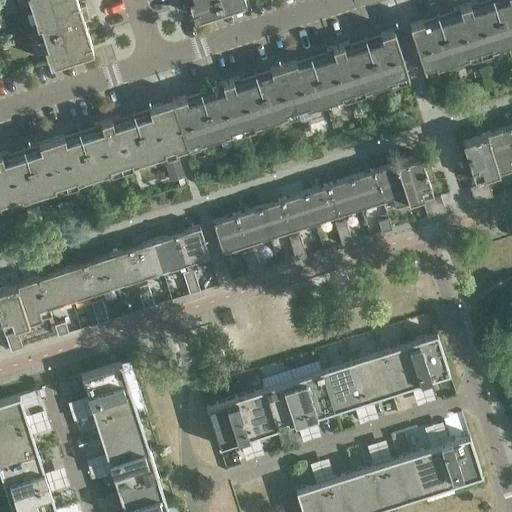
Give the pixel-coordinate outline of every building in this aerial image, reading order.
[(93,47),(84,19),(90,18),(85,4),(80,6),(77,0),(46,0),(31,5),(36,22),(39,21),(46,42),(43,43),(49,61),(93,47)] [(238,0),(188,0),(193,14),(238,0)] [(511,0),(500,0),(472,9),(470,2),(459,6),(461,13),(425,24),(423,18),(409,23),(423,65),(434,61),(435,65),(468,54),(467,51),(489,44),(490,47),(511,39),(511,0)] [(407,71),(396,34),(394,28),(380,32),(382,38),(345,50),(343,43),(337,45),(342,61),(351,88),(362,85),(363,88),(396,78),(395,74),(407,71)] [(351,88),(342,61),(337,45),(332,46),(334,53),(297,65),(295,60),(283,64),(296,106),(307,102),(308,106),(341,95),(340,92),(351,88)] [(296,106),(283,64),(270,68),(272,73),(235,85),(233,78),(227,80),(241,124),(252,120),(253,123),(286,113),(285,109),(296,106)] [(241,124),(227,80),(222,82),(224,89),(188,100),(186,94),(167,101),(149,107),(150,112),(121,122),(118,115),(106,119),(120,162),(130,159),(131,162),(165,151),(164,148),(176,145),(177,148),(181,146),(186,144),(185,141),(187,141),(197,138),(198,141),(231,130),(230,127),(241,124)] [(120,162),(106,119),(93,123),(96,130),(66,140),(64,134),(51,138),(65,180),(75,177),(76,180),(110,169),(109,166),(120,162)] [(511,135),(509,125),(462,140),(465,151),(459,153),(463,166),(464,167),(470,165),(474,178),(511,166),(511,135)] [(65,180),(51,138),(38,142),(40,148),(10,157),(8,150),(0,152),(0,167),(10,198),(20,195),(21,198),(55,187),(54,184),(65,180)] [(433,192),(428,178),(435,176),(434,175),(430,162),(424,164),(420,153),(374,168),(383,198),(382,198),(385,207),(433,192)] [(0,200),(10,198),(0,167),(0,204),(0,203),(0,200)] [(383,198),(374,168),(351,175),(360,205),(382,198),(383,198)] [(360,205),(351,175),(328,183),(337,212),(360,205)] [(490,187),(488,179),(479,182),(481,190),(490,187)] [(481,190),(479,182),(470,185),(472,193),(481,190)] [(337,212),(328,183),(305,190),(315,220),(337,212)] [(493,195),(490,187),(481,190),(484,198),(493,195)] [(315,220),(305,190),(282,197),(292,227),(315,220)] [(484,198),(481,190),(472,193),(475,201),(484,198)] [(443,202),(441,194),(431,197),(434,205),(443,202)] [(292,227),(282,197),(259,205),(269,234),(292,227)] [(434,205),(431,197),(423,200),(425,208),(434,205)] [(446,210),(443,202),(434,205),(437,213),(446,210)] [(269,234),(259,205),(236,212),(246,242),(269,234)] [(437,213),(434,205),(425,208),(428,216),(437,213)] [(246,242),(236,212),(213,220),(222,249),(246,242)] [(392,228),(389,217),(378,220),(382,231),(392,228)] [(349,230),(345,219),(335,222),(338,233),(349,230)] [(209,254),(199,224),(176,231),(186,261),(209,254)] [(352,240),(349,230),(338,233),(342,244),(352,240)] [(186,261),(176,231),(154,239),(163,268),(186,261)] [(303,244),(300,233),(289,237),(292,248),(303,244)] [(163,268),(154,239),(131,246),(140,276),(163,268)] [(306,255),(303,244),(292,248),(296,258),(306,255)] [(140,276),(131,246),(108,253),(117,283),(140,276)] [(257,259),(254,248),(243,252),(247,262),(257,259)] [(117,283),(108,253),(85,261),(94,290),(117,283)] [(261,270),(257,259),(247,262),(250,273),(261,270)] [(94,290),(85,261),(62,268),(72,298),(94,290)] [(197,278),(193,267),(182,271),(186,282),(197,278)] [(72,298),(62,268),(39,275),(49,305),(72,298)] [(52,314),(49,305),(39,275),(0,287),(0,317),(11,350),(23,346),(16,325),(52,314)] [(200,289),(197,278),(186,282),(189,293),(200,289)] [(151,293),(147,282),(137,285),(140,296),(151,293)] [(155,304),(151,293),(140,296),(144,307),(155,304)] [(105,308),(102,297),(91,300),(94,311),(105,308)] [(109,319),(105,308),(94,311),(98,322),(109,319)] [(69,331),(65,320),(54,324),(58,335),(69,331)] [(449,371),(437,331),(407,340),(420,380),(449,371)] [(420,380),(407,340),(378,349),(391,390),(420,380)] [(391,390),(378,349),(350,359),(363,399),(391,390)] [(363,399),(350,359),(321,368),(334,408),(363,399)] [(131,390),(121,362),(121,361),(81,373),(90,403),(131,390)] [(334,408),(321,368),(293,377),(306,417),(334,408)] [(306,417),(293,377),(264,386),(277,426),(306,417)] [(277,426),(264,386),(236,395),(248,435),(277,426)] [(140,419),(131,390),(90,403),(100,432),(140,419)] [(0,432),(29,423),(19,394),(19,393),(0,399),(0,432)] [(248,435),(236,395),(206,405),(219,445),(219,444),(248,435)] [(149,448),(140,419),(100,432),(109,460),(149,448)] [(0,463),(38,452),(29,423),(0,432),(0,463)] [(482,473),(469,433),(440,442),(452,482),(482,473)] [(452,482),(440,442),(411,451),(424,491),(452,482)] [(158,476),(149,448),(109,460),(118,489),(158,476)] [(424,491),(411,451),(382,460),(395,501),(424,491)] [(47,480),(38,452),(0,463),(0,471),(7,493),(47,480)] [(320,477),(334,473),(329,456),(315,460),(320,477)] [(395,501),(382,460),(354,470),(367,510),(395,501)] [(359,511),(367,510),(354,470),(325,479),(335,511),(359,511)] [(144,511),(167,505),(158,476),(118,489),(125,511),(144,511)] [(335,511),(325,479),(295,488),(303,511),(335,511)] [(45,511),(56,509),(47,480),(7,493),(13,511),(45,511)]
